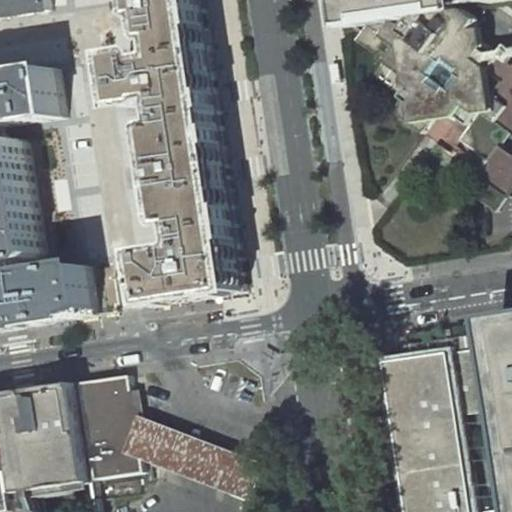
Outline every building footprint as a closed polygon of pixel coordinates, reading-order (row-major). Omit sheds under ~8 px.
[(0,0),(0,19),(54,11),(54,7),(98,0),(0,0)] [(153,0),(156,16),(159,18),(164,17),(167,38),(170,40),(176,40),(178,56),(174,61),(159,63),(158,57),(155,55),(129,59),(137,108),(163,104),(165,101),(178,99),(182,128),(171,130),(169,133),(183,224),(186,227),(196,225),(200,251),(159,257),(166,306),(250,293),(206,0),(153,0)] [(458,0),(340,0),(344,29),(370,25),(460,12),(458,0)] [(511,62),(475,37),(463,29),(470,24),(487,22),(485,8),(460,12),(370,25),(360,40),(389,61),(378,76),(407,98),(396,113),(426,135),(447,106),(451,109),(460,116),(475,127),(465,142),(494,164),(484,179),(496,189),(487,202),(503,214),(511,201),(511,62)] [(487,22),(470,24),(463,29),(475,37),(487,22)] [(63,70),(0,79),(0,267),(13,265),(15,279),(0,281),(0,332),(102,316),(94,267),(33,277),(31,262),(46,260),(49,255),(32,144),(27,140),(11,143),(9,129),(70,119),(63,70)] [(460,116),(451,109),(448,113),(457,120),(460,116)] [(412,364),(399,366),(420,511),(478,511),(462,415),(511,406),(511,365),(509,350),(412,364)] [(139,392),(136,376),(85,385),(99,483),(151,475),(149,459),(143,424),(139,392)] [(28,495),(78,487),(99,483),(85,385),(81,385),(10,396),(25,495),(28,495)] [(146,416),(151,418),(147,390),(139,392),(143,424),(146,416)] [(0,511),(27,511),(25,495),(10,396),(0,397),(0,511)] [(143,424),(149,459),(260,504),(275,465),(151,418),(146,416),(143,424)] [(47,511),(46,500),(79,494),(78,487),(28,495),(31,511),(47,511)]
